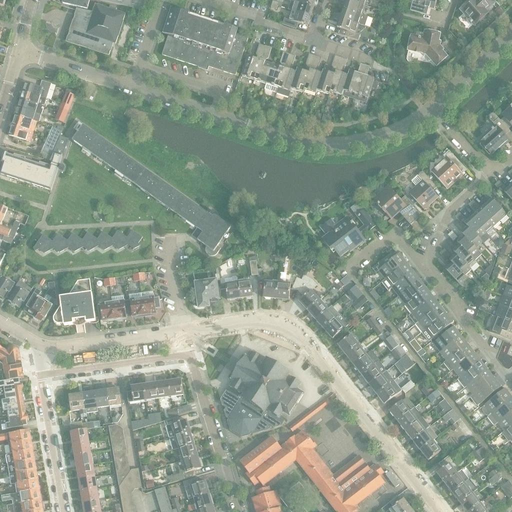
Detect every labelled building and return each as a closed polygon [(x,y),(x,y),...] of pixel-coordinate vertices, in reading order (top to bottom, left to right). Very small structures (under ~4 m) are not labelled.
[(94,0),(144,11),(146,0),(63,0),(63,4),(87,9),(89,0),(94,0)] [(294,0),(294,2),(313,8),(315,0),(294,0)] [(345,3),(343,9),(362,15),(365,6),(345,0),(342,0),(342,2),(345,3)] [(434,10),(437,0),(417,0),(419,1),(418,3),(412,1),(410,11),(427,16),(428,9),(434,10)] [(486,12),(496,3),(493,0),(471,0),(460,10),(469,20),(468,22),(470,24),(471,23),(474,26),(488,14),(486,12)] [(291,11),(310,17),(313,8),(294,2),(291,1),(288,10),(291,11)] [(115,45),(125,14),(116,11),(117,9),(110,7),(109,9),(95,4),(92,13),(77,10),(67,42),(109,56),(113,44),(115,45)] [(503,12),(499,7),(494,11),(499,15),(503,12)] [(209,67),(236,76),(248,38),(236,34),(237,30),(171,8),(163,34),(168,35),(162,56),(208,70),(209,67)] [(367,17),(362,15),(343,9),(341,15),(340,18),(359,24),(364,26),(367,17)] [(306,27),(310,17),(291,11),(288,20),(284,18),(282,25),(296,29),(298,24),(306,27)] [(356,33),(359,24),(340,18),(341,15),(338,14),(336,20),(339,21),(337,28),(346,31),(344,37),(358,41),(360,35),(356,33)] [(436,66),(447,57),(437,46),(440,35),(425,32),(423,38),(411,36),(408,51),(426,54),(436,66)] [(242,77),(254,81),(265,47),(259,45),(256,55),(257,57),(256,59),(248,56),(242,77)] [(271,49),(265,47),(254,81),(266,84),(273,64),(265,62),(266,59),(268,59),(271,49)] [(265,90),(276,94),(289,54),(283,52),(280,62),(281,65),(280,67),(273,64),(266,84),(266,85),(265,90)] [(289,98),(292,89),(291,89),(297,72),(296,72),(289,70),(290,67),(292,66),(295,56),(289,54),(276,94),(289,98)] [(303,93),(304,90),(315,56),(309,54),(306,65),(307,66),(305,72),(297,69),(296,72),(297,72),(291,89),(292,89),(303,93)] [(317,94),(318,91),(317,91),(323,74),(322,74),(315,72),(316,69),(318,69),(321,58),(315,56),(304,90),(317,94)] [(329,94),(330,92),(341,58),(335,56),(332,66),(333,68),(332,74),(323,71),(322,74),(323,74),(317,91),(318,91),(329,94)] [(347,60),(341,58),(330,92),(342,96),(349,75),(348,76),(339,73),(340,70),(345,68),(347,60)] [(350,71),(348,76),(349,75),(342,96),(354,99),(365,66),(361,64),(358,74),(350,71)] [(370,67),(365,66),(354,99),(366,103),(374,79),(367,77),(370,67)] [(26,83),(23,92),(46,99),(51,84),(42,81),(40,88),(26,83)] [(23,92),(21,100),(44,107),(46,99),(23,92)] [(66,93),(61,105),(70,109),(75,96),(66,93)] [(21,100),(18,108),(41,115),(44,107),(21,100)] [(505,118),(501,121),(510,132),(511,129),(511,106),(502,115),(505,118)] [(39,123),(41,115),(18,108),(16,115),(37,122),(39,123)] [(65,120),(65,119),(68,112),(59,109),(56,117),(65,120)] [(320,123),(322,115),(316,113),(313,121),(320,123)] [(496,127),(479,142),(493,156),(510,141),(507,139),(511,134),(511,133),(498,119),(493,113),(490,116),(490,120),(493,124),(496,127)] [(16,115),(13,125),(34,132),(37,122),(16,115)] [(331,117),(323,115),(321,121),(329,124),(331,117)] [(31,143),(34,132),(13,125),(9,136),(14,137),(12,141),(18,143),(19,139),(31,143)] [(52,127),(48,137),(49,137),(46,147),(53,150),(59,137),(62,131),(53,127),(53,128),(52,127)] [(215,256),(217,254),(221,249),(217,247),(231,227),(215,216),(214,217),(208,213),(206,215),(82,127),(72,141),(197,229),(195,232),(200,236),(198,240),(207,247),(206,249),(206,251),(207,254),(208,255),(211,256),(213,257),(215,256)] [(52,153),(53,150),(46,147),(49,137),(48,137),(40,157),(49,160),(52,153)] [(53,150),(52,153),(54,154),(62,156),(63,156),(68,139),(62,137),(59,137),(53,150)] [(64,167),(59,165),(62,156),(54,154),(50,166),(39,162),(38,166),(24,162),(25,158),(14,154),(13,158),(7,156),(8,152),(4,151),(0,163),(3,164),(0,171),(0,175),(51,191),(58,169),(63,171),(64,167)] [(457,171),(462,166),(449,151),(444,156),(445,158),(431,172),(445,187),(454,179),(456,181),(461,176),(457,171)] [(422,171),(417,176),(411,182),(416,187),(409,194),(424,210),(438,197),(432,191),(437,187),(422,171)] [(411,225),(422,215),(405,197),(401,201),(388,187),(373,200),(390,219),(396,215),(395,214),(398,212),(411,225)] [(492,199),(485,206),(499,221),(506,215),(492,199)] [(0,234),(4,236),(8,237),(10,231),(0,227),(8,208),(0,205),(0,234)] [(485,206),(479,212),(493,228),(499,221),(485,206)] [(369,231),(376,226),(364,211),(357,216),(364,226),(358,231),(347,217),(336,226),(331,220),(320,228),(327,236),(322,240),(331,251),(333,249),(340,257),(355,246),(356,247),(365,240),(362,236),(369,230),(369,231)] [(479,212),(472,218),(486,234),(493,228),(479,212)] [(465,224),(468,227),(479,240),(480,240),(486,234),(472,218),(465,224)] [(11,232),(10,231),(8,237),(13,239),(14,239),(20,224),(15,222),(11,232)] [(482,242),(480,240),(479,240),(468,227),(461,233),(464,236),(475,248),(476,248),(482,242)] [(139,244),(143,238),(133,231),(127,238),(118,231),(112,239),(103,232),(97,240),(88,233),(82,240),(73,234),(67,241),(58,234),(52,242),(43,235),(33,249),(35,252),(39,250),(44,254),(54,249),(59,253),(69,248),(74,252),(83,247),(89,251),(98,246),(104,251),(113,246),(119,250),(128,245),(134,249),(140,246),(139,244)] [(11,244),(13,239),(8,237),(4,236),(2,240),(11,244)] [(479,251),(476,248),(475,248),(464,236),(457,242),(460,246),(460,245),(471,258),(472,258),(479,251)] [(494,242),(499,247),(500,249),(502,248),(503,244),(504,243),(500,238),(494,242)] [(508,254),(510,246),(504,244),(502,252),(508,254)] [(475,261),(472,258),(471,258),(460,245),(460,246),(453,252),(456,255),(457,255),(468,267),(475,261)] [(379,270),(386,278),(406,263),(399,254),(385,265),(382,260),(371,268),(375,273),(379,270)] [(471,270),(468,267),(457,255),(456,255),(449,261),(452,264),(464,276),(471,270)] [(256,264),(258,263),(257,256),(255,256),(250,258),(252,276),(258,275),(256,264)] [(386,278),(393,287),(413,271),(406,263),(386,278)] [(467,279),(464,276),(452,264),(445,270),(460,286),(467,279)] [(17,274),(21,277),(26,268),(22,266),(17,274)] [(495,267),(491,277),(497,279),(500,269),(495,267)] [(393,287),(399,295),(420,280),(413,271),(393,287)] [(346,285),(353,279),(349,274),(342,280),(346,285)] [(486,274),(480,280),(486,286),(489,277),(486,274)] [(298,291),(299,292),(307,277),(304,276),(302,280),(297,278),(292,290),(298,291)] [(10,293),(15,284),(10,281),(9,282),(1,277),(0,278),(0,296),(1,296),(3,298),(7,292),(10,293)] [(240,299),(238,283),(237,277),(232,278),(231,278),(224,279),(227,301),(240,299)] [(313,281),(307,277),(299,292),(303,297),(299,301),(308,311),(320,300),(323,298),(320,294),(317,297),(311,291),(317,285),(313,281)] [(78,281),(54,317),(54,320),(54,322),(56,324),(58,325),(61,325),(63,324),(64,326),(96,322),(92,294),(91,294),(89,279),(78,281)] [(198,298),(196,298),(194,299),(193,302),(193,304),(195,307),(197,308),(208,306),(208,304),(212,303),(212,304),(219,303),(216,281),(216,280),(215,280),(196,283),(198,298)] [(399,295),(406,304),(426,288),(420,280),(399,295)] [(251,281),(238,283),(240,299),(253,297),(251,281)] [(18,282),(16,287),(7,300),(11,303),(12,306),(16,306),(18,307),(21,301),(24,302),(31,290),(18,282)] [(263,298),(276,299),(277,283),(264,282),(263,298)] [(338,291),(344,286),(340,282),(335,287),(338,291)] [(290,284),(277,283),(276,299),(289,300),(290,284)] [(355,285),(349,291),(355,296),(360,290),(355,285)] [(511,287),(507,286),(503,296),(511,299),(511,287)] [(406,304),(413,312),(433,297),(426,288),(406,304)] [(28,308),(26,311),(33,316),(33,317),(33,319),(37,321),(39,320),(41,321),(43,318),(45,319),(50,311),(51,312),(55,304),(55,300),(46,295),(43,299),(38,297),(41,292),(36,289),(30,299),(31,300),(26,307),(28,308)] [(153,293),(141,294),(145,317),(150,317),(152,314),(156,314),(153,293)] [(145,317),(141,294),(129,296),(132,317),(137,316),(139,318),(145,317)] [(511,299),(503,296),(499,306),(511,311),(511,299)] [(112,299),(112,303),(115,321),(121,320),(122,318),(127,318),(124,297),(112,299)] [(356,310),(365,302),(361,297),(351,306),(356,310)] [(410,315),(416,323),(439,305),(433,297),(413,312),(413,313),(410,315)] [(328,309),(320,300),(308,311),(316,320),(328,309)] [(110,322),(115,321),(112,303),(100,304),(102,321),(108,320),(110,322)] [(416,323),(423,332),(446,314),(439,305),(416,323)] [(332,306),(328,309),(316,320),(324,330),(341,315),(332,306)] [(511,311),(499,306),(495,316),(511,322),(511,311)] [(388,308),(384,311),(389,318),(393,314),(388,308)] [(453,323),(446,314),(423,332),(430,341),(453,323)] [(349,325),(341,315),(324,330),(333,339),(349,325)] [(489,332),(511,340),(511,322),(495,316),(489,332)] [(367,321),(376,332),(380,328),(372,317),(367,321)] [(433,343),(440,352),(461,336),(454,327),(433,343)] [(338,345),(346,355),(359,345),(351,335),(338,345)] [(382,342),(390,352),(398,345),(391,336),(388,338),(382,342)] [(440,352),(447,361),(467,344),(461,336),(440,352)] [(414,339),(409,343),(417,354),(422,349),(414,339)] [(450,372),(454,369),(453,369),(474,353),(467,344),(447,361),(443,363),(450,372)] [(346,355),(354,365),(366,355),(359,345),(346,355)] [(390,352),(398,362),(406,355),(398,345),(390,352)] [(0,363),(2,365),(4,376),(0,376),(0,382),(18,379),(22,378),(17,350),(16,348),(13,346),(10,346),(8,347),(5,350),(0,347),(0,363)] [(417,354),(420,358),(426,353),(423,349),(422,349),(417,354)] [(371,351),(366,355),(354,365),(361,375),(374,365),(378,361),(371,351)] [(290,416),(304,394),(297,390),(301,383),(292,377),(291,379),(287,377),(290,371),(289,367),(273,357),(268,357),(265,363),(260,360),(262,358),(252,352),(248,358),(245,357),(230,380),(234,382),(228,392),(226,391),(220,400),(222,406),(226,409),(224,411),(226,418),(228,419),(227,421),(230,432),(241,438),(250,435),(251,434),(253,435),(270,430),(271,427),(273,429),(282,426),(285,422),(279,418),(283,412),(290,416)] [(453,369),(454,369),(460,378),(481,361),(474,353),(453,369)] [(414,366),(406,355),(398,362),(406,372),(411,368),(412,368),(414,366)] [(465,388),(467,386),(488,370),(481,361),(460,378),(458,380),(465,388)] [(361,375),(369,384),(382,374),(374,365),(361,375)] [(414,372),(412,368),(411,368),(406,372),(409,376),(414,372)] [(467,386),(473,394),(494,378),(488,370),(467,386)] [(387,371),(382,374),(369,384),(377,395),(395,381),(387,371)] [(501,387),(494,378),(473,394),(473,395),(470,397),(477,406),(501,387)] [(18,379),(0,382),(0,388),(2,388),(4,400),(0,401),(1,407),(22,403),(20,391),(21,391),(19,383),(18,383),(18,379)] [(181,380),(168,382),(171,397),(183,395),(181,380)] [(398,386),(395,381),(377,395),(385,405),(398,395),(393,390),(398,386)] [(168,382),(156,383),(158,399),(171,397),(168,382)] [(405,394),(414,387),(411,382),(401,389),(405,394)] [(156,383),(143,385),(146,400),(158,399),(156,383)] [(128,403),(146,400),(143,385),(131,387),(132,392),(127,393),(128,403)] [(119,388),(107,390),(109,407),(121,405),(119,388)] [(421,390),(427,398),(430,396),(424,388),(421,390)] [(491,414),(511,398),(504,389),(484,405),(485,406),(483,408),(482,410),(483,411),(485,414),(487,415),(489,415),(491,414)] [(107,390),(95,392),(98,408),(109,407),(107,390)] [(95,392),(83,394),(85,414),(86,415),(98,413),(98,408),(95,392)] [(80,414),(85,414),(83,394),(69,396),(71,412),(80,411),(80,414)] [(389,411),(397,421),(415,408),(406,397),(389,411)] [(292,432),(293,431),(330,403),(326,398),(289,427),(292,432)] [(494,425),(498,423),(511,411),(511,399),(511,398),(491,414),(488,417),(494,425)] [(441,402),(439,404),(444,410),(440,413),(443,417),(448,413),(452,410),(444,399),(441,402)] [(22,403),(1,407),(2,412),(6,411),(7,418),(25,414),(22,403)] [(180,413),(193,410),(192,404),(179,408),(180,413)] [(397,421),(405,431),(422,417),(415,408),(397,421)] [(448,413),(443,417),(446,422),(448,420),(453,425),(455,423),(460,420),(452,410),(448,413)] [(511,411),(498,423),(504,431),(511,424),(511,411)] [(8,424),(4,425),(5,430),(26,426),(26,423),(26,422),(25,414),(7,418),(8,424)] [(164,422),(169,439),(190,432),(186,420),(180,422),(178,417),(164,422)] [(430,427),(422,417),(405,431),(413,441),(425,431),(430,427)] [(133,431),(150,426),(149,420),(132,422),(133,431)] [(72,432),(87,430),(88,430),(87,423),(82,424),(82,422),(71,424),(72,432)] [(453,425),(450,428),(454,432),(459,427),(455,423),(453,425)] [(509,442),(511,440),(511,439),(511,438),(511,424),(504,431),(502,433),(509,442)] [(108,427),(110,436),(117,425),(108,427)] [(110,436),(111,444),(122,429),(118,425),(117,425),(110,436)] [(111,444),(113,452),(124,436),(123,429),(122,429),(111,444)] [(0,441),(7,440),(8,444),(20,442),(22,444),(29,443),(29,441),(31,440),(30,436),(28,435),(27,430),(0,434),(0,441)] [(73,439),(74,444),(74,445),(89,442),(87,430),(72,432),(72,433),(70,433),(71,439),(73,439)] [(296,460),(324,496),(336,511),(357,511),(358,511),(356,509),(358,508),(356,505),(384,483),(379,476),(383,473),(377,465),(370,470),(359,456),(333,476),(312,449),(315,447),(303,431),(295,437),(279,448),(271,438),(240,462),(249,473),(246,475),(254,486),(260,482),(263,486),(296,460)] [(413,441),(420,451),(433,441),(425,431),(413,441)] [(173,451),(179,449),(194,444),(190,432),(169,439),(173,451)] [(113,452),(114,460),(125,444),(124,436),(113,452)] [(441,451),(433,441),(420,451),(428,461),(441,451)] [(30,445),(29,443),(22,444),(20,442),(8,444),(10,454),(21,452),(23,454),(31,452),(31,451),(32,450),(32,447),(30,445)] [(75,451),(76,456),(91,454),(89,442),(74,445),(74,444),(72,445),(73,451),(75,451)] [(114,460),(116,470),(127,454),(125,444),(114,460)] [(179,449),(183,461),(198,456),(194,444),(179,449)] [(473,455),(476,458),(485,451),(482,448),(473,455)] [(489,456),(485,451),(476,458),(480,463),(489,456)] [(6,465),(11,464),(22,462),(25,464),(33,462),(33,461),(34,460),(33,457),(32,456),(31,452),(23,454),(21,452),(10,454),(4,455),(6,465)] [(77,463),(78,468),(93,466),(91,454),(76,456),(74,456),(75,463),(77,463)] [(116,470),(117,479),(128,462),(127,454),(116,470)] [(170,483),(184,479),(185,480),(197,476),(195,471),(201,469),(198,456),(183,461),(176,463),(179,474),(168,477),(170,483)] [(436,474),(444,484),(457,473),(450,464),(452,461),(448,456),(438,464),(442,469),(436,474)] [(33,465),(33,462),(25,464),(22,462),(11,464),(13,474),(24,472),(26,473),(34,472),(34,471),(35,470),(35,466),(33,465)] [(117,479),(119,488),(130,472),(128,462),(117,479)] [(79,474),(80,480),(95,477),(93,466),(78,468),(76,468),(77,474),(79,474)] [(119,488),(120,496),(131,494),(135,489),(141,488),(138,469),(131,470),(130,472),(119,488)] [(462,470),(457,473),(444,484),(451,494),(469,480),(462,470)] [(488,474),(491,479),(497,474),(494,470),(488,474)] [(35,475),(34,472),(26,473),(24,472),(13,474),(15,484),(26,482),(28,483),(36,482),(36,481),(37,480),(37,476),(35,475)] [(498,473),(497,474),(491,479),(488,481),(492,486),(502,478),(498,473)] [(81,486),(82,492),(97,490),(95,477),(80,480),(78,480),(79,486),(81,486)] [(188,500),(194,498),(209,494),(205,481),(198,483),(197,479),(183,483),(188,500)] [(460,503),(473,493),(477,490),(469,480),(451,494),(456,499),(457,498),(460,503)] [(153,481),(146,483),(147,489),(154,488),(153,481)] [(503,493),(511,486),(511,485),(509,481),(499,488),(503,493)] [(37,485),(36,482),(28,483),(26,482),(15,484),(16,494),(27,492),(31,494),(38,492),(38,491),(39,490),(38,486),(37,485)] [(287,507),(290,511),(306,511),(297,500),(307,493),(300,483),(280,497),(287,507)] [(155,491),(157,497),(166,494),(164,488),(155,491)] [(280,511),(279,507),(281,507),(276,491),(269,494),(268,488),(256,492),(258,497),(252,499),(255,511),(280,511)] [(83,499),(84,504),(99,501),(97,490),(82,492),(80,492),(81,499),(83,499)] [(11,501),(12,505),(30,502),(32,503),(39,502),(39,501),(40,500),(40,497),(38,497),(38,492),(31,494),(27,492),(16,494),(0,496),(1,502),(10,500),(11,501)] [(460,503),(467,511),(469,511),(480,503),(473,493),(460,503)] [(131,494),(120,496),(121,503),(132,501),(131,494)] [(157,497),(158,502),(168,500),(166,494),(157,497)] [(194,498),(198,511),(213,506),(209,494),(194,498)] [(390,511),(407,511),(411,509),(403,499),(401,501),(397,497),(389,503),(393,507),(389,510),(390,511)] [(158,502),(160,508),(169,505),(168,500),(158,502)] [(85,511),(100,511),(99,501),(84,504),(82,504),(84,511),(85,511)] [(132,501),(121,503),(123,509),(134,508),(133,507),(132,501)] [(13,511),(29,511),(30,511),(38,511),(41,511),(42,510),(41,507),(40,506),(39,502),(32,503),(30,502),(12,505),(13,511)] [(487,511),(480,503),(469,511),(487,511)]
